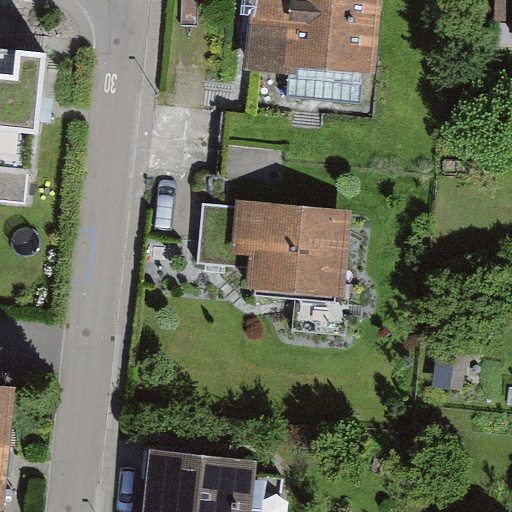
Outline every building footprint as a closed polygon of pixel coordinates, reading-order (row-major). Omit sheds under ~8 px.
[(380,0),(256,0),(251,75),(375,83),(380,0)] [(511,0),(492,0),(492,37),(511,37),(511,0)] [(0,49),(0,200),(32,204),(48,55),(0,49)] [(351,216),(237,206),(232,260),(247,261),(244,293),(344,301),(351,216)] [(0,511),(12,394),(0,392),(0,511)] [(250,511),(255,468),(145,455),(137,511),(250,511)]
